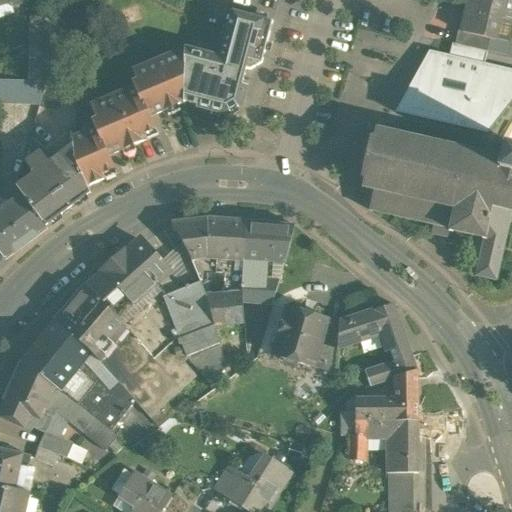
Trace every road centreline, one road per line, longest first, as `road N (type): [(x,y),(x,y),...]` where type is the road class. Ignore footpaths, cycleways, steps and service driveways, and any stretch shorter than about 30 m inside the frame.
road 1 (unclassified): [(294,193),(196,182),(146,197),(47,262),(0,316)]
road 2 (unclassified): [(294,193),(393,267)]
